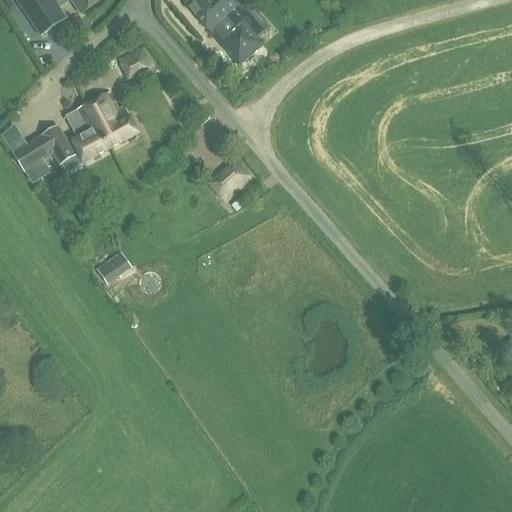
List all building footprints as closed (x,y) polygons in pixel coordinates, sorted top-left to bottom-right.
[(13,0),(41,38),(67,19),(59,8),(70,0),(72,0),(82,14),(101,0),(13,0)] [(218,42),(239,66),(264,44),(243,20),(238,24),(233,18),(244,8),(236,0),(190,0),(185,4),(212,36),(216,32),(221,39),(218,42)] [(262,12),(252,21),(263,33),(272,24),(262,12)] [(119,60),(129,81),(155,67),(153,64),(145,47),(126,56),(119,60)] [(74,143),(85,164),(139,135),(124,109),(120,111),(110,94),(71,116),(83,138),(74,143)] [(12,154),(24,175),(53,157),(60,167),(62,166),(68,175),(81,167),(74,158),(78,156),(58,126),(12,154)] [(207,185),(225,205),(252,181),(234,160),(207,185)]
